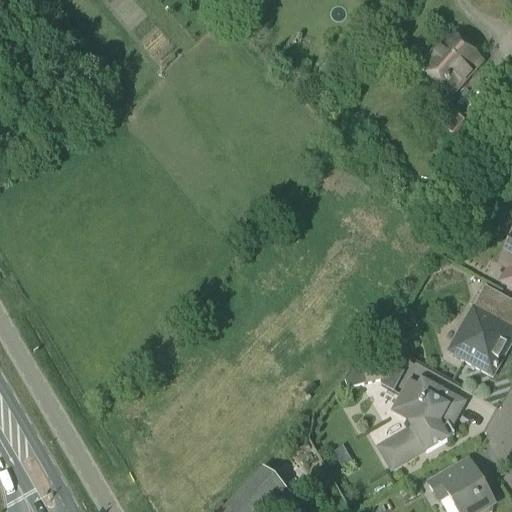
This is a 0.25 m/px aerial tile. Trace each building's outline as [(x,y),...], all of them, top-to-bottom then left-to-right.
[(450,97),(480,63),(457,43),(440,64),(433,57),(420,71),(450,97)] [(454,149),(474,127),(451,106),(431,128),(454,149)] [(496,211),(505,194),(486,183),(476,200),(496,211)] [(511,230),(507,239),(511,241),(511,243),(500,266),(506,269),(498,285),(511,292),(511,230)] [(511,303),(484,288),(478,299),(475,297),(469,308),(472,310),(449,354),(494,378),(511,344),(511,303)] [(371,360),(359,366),(344,382),(346,391),(380,383),(380,387),(393,394),(404,374),(372,358),(371,360)] [(455,401),(422,383),(416,393),(407,388),(393,413),(413,423),(411,427),(413,430),(390,443),(394,450),(382,456),(392,472),(426,453),(427,455),(447,443),(446,441),(454,436),(448,426),(454,422),(449,412),(455,401)] [(494,506),(476,475),(467,460),(426,484),(438,506),(449,500),(455,511),(492,511),(490,509),(494,506)] [(281,511),(293,500),(263,471),(235,502),(225,511),(281,511)]
